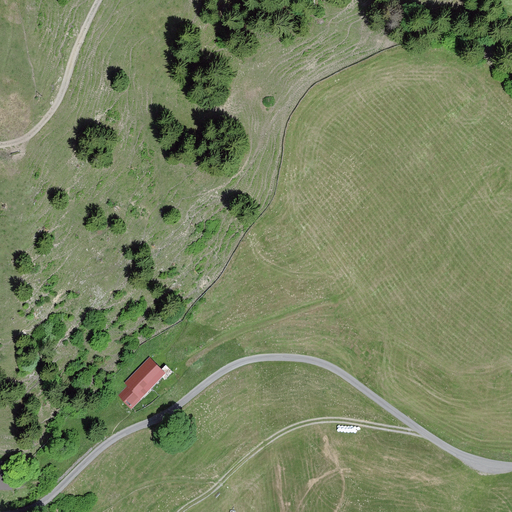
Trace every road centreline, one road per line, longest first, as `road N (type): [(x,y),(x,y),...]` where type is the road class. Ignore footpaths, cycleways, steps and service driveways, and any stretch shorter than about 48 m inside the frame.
road 1 (unclassified): [(23,511),(103,445),(218,374),(263,357),(339,371),(453,451),(511,465)]
road 2 (track): [(427,434),(362,422),(301,424),(220,484)]
road 3 (track): [(25,137),(57,102),(98,0)]
